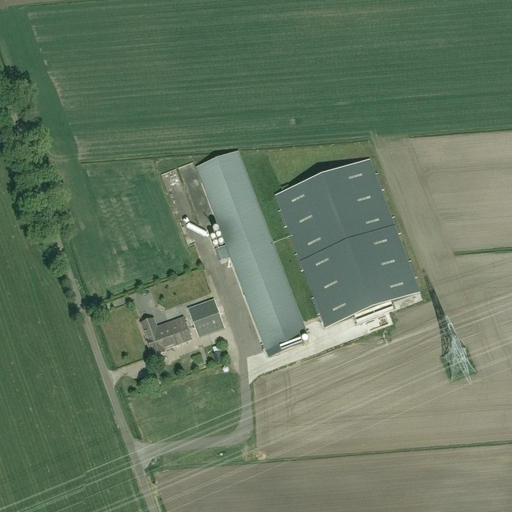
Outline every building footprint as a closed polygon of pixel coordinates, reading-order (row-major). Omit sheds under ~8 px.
[(273,243),(239,153),(197,169),(267,351),(269,358),(281,353),(303,345),(301,339),(309,336),(276,250),(273,243)] [(382,308),(420,293),(415,279),(417,278),(411,261),(408,262),(398,235),(401,234),(394,218),(392,219),(382,191),(384,191),(378,174),(375,175),(370,161),(275,197),(281,211),(278,212),(285,228),(287,227),(297,254),(295,255),(301,272),(304,271),(314,298),(311,299),(318,316),(320,315),(326,329),(352,319),(355,326),(385,315),(382,308)] [(221,262),(229,259),(225,247),(216,251),(221,262)] [(225,329),(214,301),(188,310),(198,339),(225,329)] [(165,351),(192,341),(184,319),(157,328),(159,334),(146,338),(145,339),(152,357),(166,352),(165,351)] [(159,334),(157,328),(154,320),(141,324),(146,338),(159,334)] [(221,363),(229,362),(228,354),(220,355),(221,363)]
